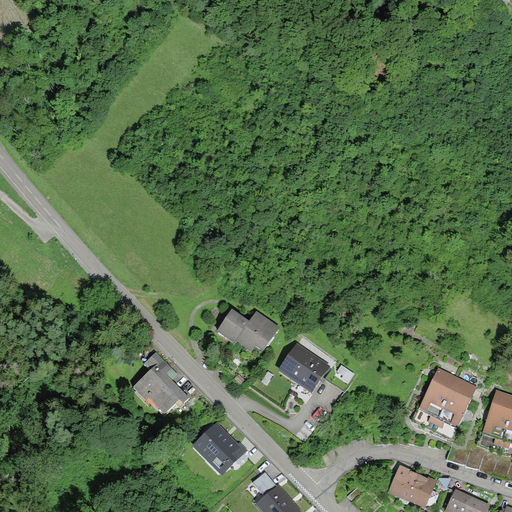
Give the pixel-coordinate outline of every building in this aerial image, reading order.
[(247,321),(232,309),(217,330),(232,341),(235,337),(246,345),(251,339),(262,348),(279,325),(256,309),(247,321)] [(327,367),(295,344),(278,368),(294,379),(297,375),(313,386),(327,367)] [(227,348),(216,358),(240,384),(252,373),(227,348)] [(155,350),(144,360),(151,368),(132,386),(145,400),(152,393),(157,398),(156,399),(166,410),(179,398),(182,401),(188,395),(165,370),(170,366),(155,350)] [(325,376),(344,389),(353,378),(334,364),(325,376)] [(431,427),(456,373),(437,364),(418,404),(412,418),(431,427)] [(456,373),(431,427),(451,436),(458,422),(477,383),(456,373)] [(498,448),(511,404),(511,393),(495,388),(478,442),(498,448)] [(511,404),(498,448),(511,452),(511,404)] [(361,417),(351,421),(357,435),(367,431),(361,417)] [(236,444),(213,420),(202,430),(206,434),(196,443),(220,468),(233,456),(235,458),(245,447),(239,441),(236,444)] [(382,420),(372,420),(372,438),(397,438),(397,425),(382,424),(382,420)] [(349,439),(357,435),(351,421),(343,424),(349,439)] [(341,442),(349,439),(343,424),(335,428),(341,442)] [(333,446),(341,442),(335,428),(327,432),(333,446)] [(326,449),(333,446),(327,432),(320,435),(326,449)] [(320,452),(326,449),(320,435),(313,437),(320,452)] [(511,454),(454,435),(448,455),(511,475),(511,454)] [(407,496),(417,474),(401,466),(390,489),(407,497),(407,496)] [(274,482),(264,470),(252,480),(262,492),(274,482)] [(417,474),(407,496),(424,503),(425,502),(433,502),(437,491),(431,488),(434,482),(417,474)] [(436,482),(445,486),(450,476),(440,475),(436,482)] [(345,493),(351,499),(363,488),(357,482),(345,493)] [(294,511),(299,508),(277,483),(257,501),(266,511),(294,511)] [(450,511),(461,511),(470,495),(455,487),(444,509),(450,511)] [(351,499),(357,505),(369,494),(363,488),(351,499)] [(357,505),(363,511),(374,499),(369,494),(357,505)] [(470,495),(461,511),(484,511),(489,504),(470,495)] [(374,511),(381,505),(374,499),(363,511),(364,511),(374,511)]
